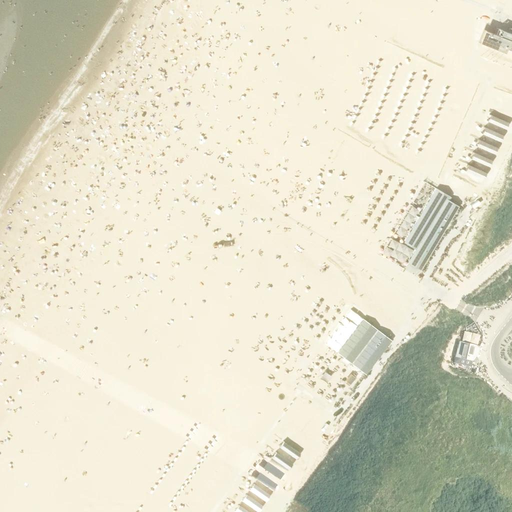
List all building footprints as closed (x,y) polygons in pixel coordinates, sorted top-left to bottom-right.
[(488,31),(484,40),(511,50),(511,33),(497,28),(494,34),(488,31)] [(492,112),(489,118),(506,126),(509,119),(492,112)] [(486,125),(483,131),(500,139),(502,133),(486,125)] [(480,140),(477,146),(494,153),(497,147),(480,140)] [(474,153),(471,159),(488,167),(491,160),(474,153)] [(468,166),(465,172),(482,179),(485,173),(468,166)] [(407,263),(419,270),(457,206),(447,200),(449,196),(435,188),(403,242),(415,249),(407,263)] [(355,358),(368,367),(389,340),(378,331),(371,339),(366,335),(373,326),(360,316),(342,340),(359,353),(355,358)] [(479,354),(480,347),(465,343),(465,342),(460,341),(458,350),(456,350),(453,365),(471,369),(473,361),(479,354)] [(307,427),(303,432),(318,442),(321,437),(307,427)] [(299,437),(295,442),(310,453),(314,447),(299,437)] [(291,447),(288,453),(302,463),(306,457),(291,447)] [(284,458),(280,463),(295,473),(299,468),(284,458)] [(277,468),(273,474),(288,484),(291,479),(277,468)] [(269,479),(265,484),(280,495),(284,489),(269,479)] [(261,489),(257,495),(272,505),(276,500),(261,489)] [(253,500),(250,505),(258,511),(267,511),(268,510),(253,500)]
